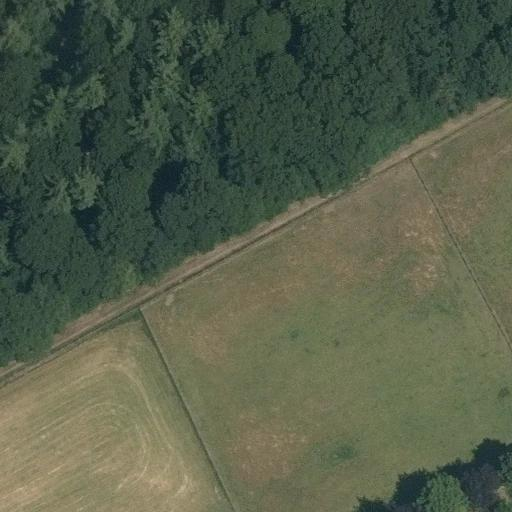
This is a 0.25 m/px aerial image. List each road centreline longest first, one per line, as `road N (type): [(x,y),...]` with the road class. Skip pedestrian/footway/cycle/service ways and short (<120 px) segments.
road 1 (track): [(511,89),(0,367)]
road 2 (track): [(300,203),(194,0)]
